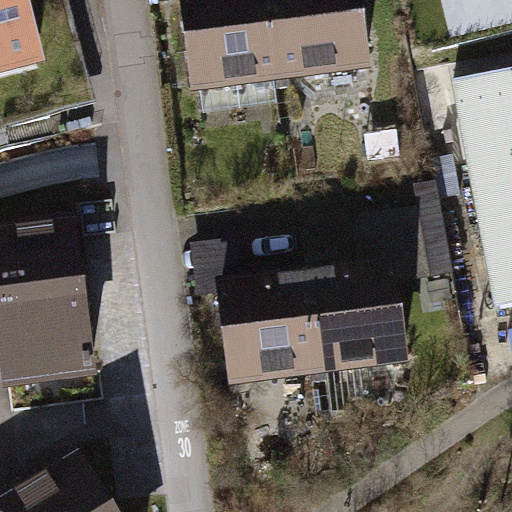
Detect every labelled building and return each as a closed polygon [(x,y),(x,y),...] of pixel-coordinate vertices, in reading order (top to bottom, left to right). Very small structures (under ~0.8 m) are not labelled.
[(0,0),(0,74),(38,64),(21,0),(0,0)] [(197,108),(289,97),(277,0),(166,0),(169,21),(186,19),(197,108)] [(368,0),(277,0),(289,97),(379,86),(368,0)] [(511,87),(461,96),(502,321),(511,319),(511,87)] [(443,189),(422,193),(427,221),(439,291),(460,288),(443,189)] [(93,370),(72,220),(0,230),(0,352),(4,352),(8,382),(93,370)] [(336,282),(319,284),(329,396),(416,388),(408,295),(439,291),(427,221),(366,227),(336,282)] [(238,404),(329,396),(319,284),(246,290),(243,252),(200,255),(207,332),(232,330),(238,404)] [(0,506),(0,511),(109,511),(76,459),(0,506)]
